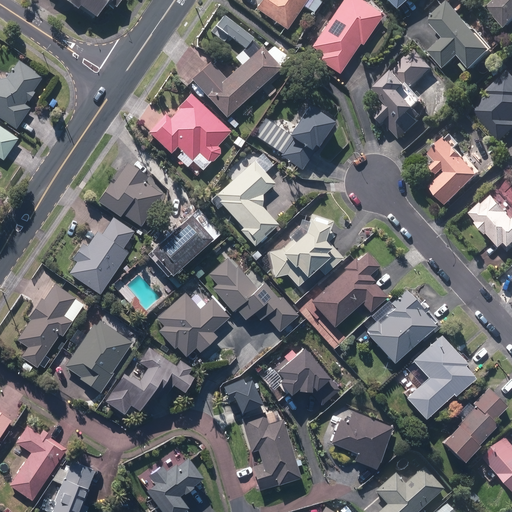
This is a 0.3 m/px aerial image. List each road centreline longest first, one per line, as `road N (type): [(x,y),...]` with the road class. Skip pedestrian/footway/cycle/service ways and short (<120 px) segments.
road 1 (residential): [(240,511),(219,435),(206,421),(189,416),(115,442),(0,370)]
road 2 (residential): [(375,180),(511,332)]
road 3 (tertiary): [(0,257),(109,96)]
